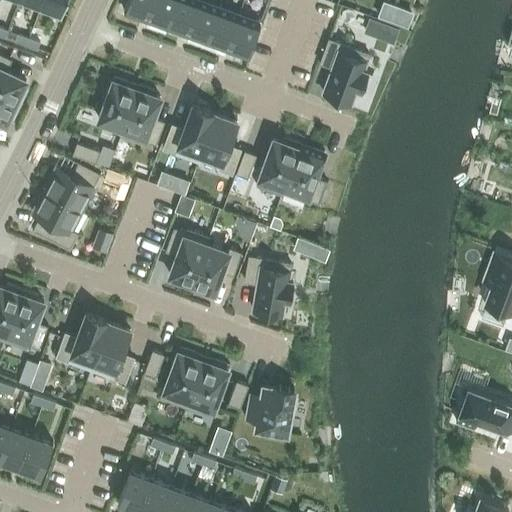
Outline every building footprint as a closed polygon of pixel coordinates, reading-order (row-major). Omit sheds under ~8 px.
[(41,0),(40,5),(61,13),(64,6),(64,5),(65,0),(41,0)] [(127,0),(123,10),(145,18),(151,0),(127,0)] [(151,0),(145,18),(165,26),(174,0),(151,0)] [(174,0),(165,26),(186,33),(197,0),(174,0)] [(201,0),(197,0),(186,33),(206,41),(218,6),(201,0)] [(218,6),(206,41),(226,48),(239,14),(218,6)] [(239,14),(226,48),(248,56),(260,21),(239,14)] [(0,34),(5,37),(8,29),(0,26),(0,34)] [(17,33),(15,40),(26,44),(28,37),(17,33)] [(37,48),(40,41),(28,37),(26,44),(37,48)] [(328,39),(320,62),(332,67),(323,92),(331,95),(343,100),(343,99),(351,102),(356,89),(360,90),(367,71),(363,70),(369,53),(328,39)] [(0,93),(20,103),(27,88),(22,86),(26,79),(7,70),(12,59),(0,53),(0,93)] [(114,75),(98,119),(122,127),(138,84),(114,75)] [(122,127),(119,135),(143,143),(144,139),(156,144),(165,120),(153,116),(160,96),(154,94),(156,89),(138,83),(138,84),(122,127)] [(0,119),(5,122),(9,115),(13,117),(20,103),(0,93),(0,119)] [(172,124),(163,147),(198,160),(201,153),(200,152),(215,113),(214,112),(214,111),(192,103),(187,118),(187,117),(186,119),(187,119),(186,123),(185,122),(185,124),(184,128),(172,124)] [(215,113),(200,152),(201,153),(221,160),(219,168),(231,172),(240,149),(228,145),(230,140),(231,139),(230,139),(232,135),(233,134),(232,134),(237,121),(215,113)] [(273,137),(256,185),(282,194),(283,190),(300,143),(301,142),(283,136),(282,141),(273,137)] [(77,141),(72,153),(96,162),(100,150),(77,141)] [(300,143),(283,190),(319,203),(327,180),(316,175),(324,151),(308,145),(307,146),(300,143)] [(244,149),(236,173),(247,177),(256,154),(244,149)] [(55,167),(44,189),(81,209),(100,172),(78,161),(71,175),(55,167)] [(44,189),(32,212),(39,215),(32,229),(70,249),(78,232),(71,229),(81,209),(44,189)] [(280,218),(273,215),(269,226),(280,230),(282,223),(280,218)] [(173,226),(165,250),(176,254),(169,274),(176,277),(175,281),(190,287),(206,242),(207,243),(210,235),(187,227),(185,230),(173,226)] [(107,252),(113,233),(102,229),(95,248),(107,252)] [(305,252),(309,241),(298,237),(294,248),(305,252)] [(190,287),(205,292),(207,288),(214,291),(221,271),(233,275),(242,251),(229,246),(228,250),(207,243),(206,242),(190,287)] [(511,259),(494,252),(484,279),(492,282),(484,303),(511,313),(511,259)] [(249,255),(244,280),(257,283),(252,309),(282,314),(285,300),(289,301),(292,281),(288,280),(291,263),(249,255)] [(0,284),(0,338),(3,339),(22,288),(7,282),(6,287),(0,284)] [(22,288),(3,339),(26,348),(27,344),(28,344),(39,348),(48,324),(36,320),(43,300),(36,298),(38,293),(22,288)] [(65,332),(56,356),(91,368),(108,321),(107,320),(107,319),(86,312),(80,326),(80,325),(80,327),(79,331),(78,330),(78,332),(77,336),(65,332)] [(108,321),(91,368),(125,381),(133,357),(122,353),(123,348),(124,349),(124,347),(123,347),(125,343),(126,342),(125,342),(130,329),(108,321)] [(180,345),(161,397),(186,406),(204,355),(198,353),(198,352),(180,345)] [(152,349),(144,372),(155,377),(164,353),(152,349)] [(204,355),(186,406),(210,415),(229,363),(211,357),(204,355)] [(228,403),(240,408),(248,384),(236,380),(228,403)] [(4,382),(1,390),(12,394),(15,386),(4,382)] [(249,392),(245,417),(257,419),(256,426),(286,431),(289,414),(293,415),(296,399),(292,398),(294,388),(289,387),(289,386),(288,386),(288,387),(280,385),(279,385),(274,384),(274,387),(264,385),(262,394),(249,392)] [(511,402),(468,386),(456,420),(474,427),(477,419),(511,431),(511,429),(511,402)] [(33,393),(30,400),(41,405),(44,397),(33,393)] [(45,397),(42,405),(53,409),(56,401),(45,397)] [(0,421),(0,456),(11,425),(0,421)] [(11,425),(0,456),(0,459),(19,466),(31,433),(11,425)] [(31,433),(19,466),(41,474),(53,440),(31,433)] [(153,437),(150,444),(161,448),(164,441),(153,437)] [(164,441),(161,448),(173,452),(175,445),(164,441)] [(193,452),(191,459),(202,463),(205,456),(193,452)] [(205,456),(202,463),(213,467),(216,460),(205,456)] [(234,466),(231,474),(242,478),(245,471),(234,466)] [(130,469),(118,502),(119,503),(131,507),(139,510),(151,476),(130,469)] [(245,470),(243,478),(254,482),(257,475),(245,470)] [(151,476),(139,510),(144,511),(161,511),(171,484),(151,476)] [(171,484),(161,511),(184,511),(192,491),(171,484)] [(192,491),(184,511),(207,511),(212,499),(192,491)] [(507,511),(508,509),(500,506),(500,505),(488,501),(480,498),(475,511),(471,510),(470,511),(507,511)] [(212,499),(207,511),(230,511),(232,506),(212,499)]
